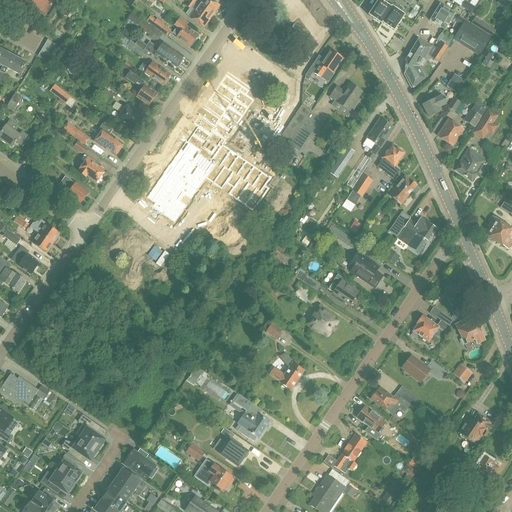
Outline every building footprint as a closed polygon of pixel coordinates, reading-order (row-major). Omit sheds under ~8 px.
[(189,0),(189,1),(211,17),(219,6),(210,0),(202,0),(200,4),(196,1),(197,0),(189,0)] [(376,0),(367,14),(368,15),(380,22),(380,23),(381,22),(382,22),(394,4),(392,3),(394,0),(376,0)] [(474,6),(465,0),(461,6),(471,11),(474,6)] [(191,17),(204,26),(211,17),(189,1),(185,6),(189,9),(185,14),(191,17)] [(382,22),(393,30),(397,24),(400,21),(399,20),(405,12),(394,4),(382,22)] [(464,21),(465,22),(466,20),(459,16),(457,20),(453,17),(455,13),(440,4),(436,11),(449,19),(448,20),(450,22),(451,21),(455,23),(461,26),(464,21)] [(65,15),(70,18),(74,11),(69,8),(65,15)] [(445,30),(450,22),(448,20),(449,19),(436,11),(429,21),(445,30)] [(131,13),(126,21),(133,26),(134,25),(136,26),(150,35),(149,36),(155,41),(157,39),(158,41),(162,34),(154,28),(141,19),(131,13)] [(146,22),(151,26),(155,20),(151,17),(146,22)] [(191,44),(193,45),(195,42),(194,40),(198,35),(185,26),(188,22),(181,18),(175,25),(177,26),(172,33),(178,37),(177,38),(190,46),(191,44)] [(471,24),(470,25),(489,38),(491,39),(496,32),(474,18),(471,24)] [(461,26),(458,31),(452,40),(478,56),(489,38),(470,25),(465,22),(464,21),(461,26)] [(455,23),(453,26),(452,28),(458,31),(461,26),(455,23)] [(64,34),(56,30),(53,35),(60,40),(64,34)] [(441,41),(448,46),(452,40),(441,33),(436,40),(440,43),(441,41)] [(127,46),(143,58),(147,53),(130,41),(130,42),(125,38),(122,42),(121,45),(125,48),(127,46)] [(418,39),(410,51),(424,60),(432,47),(418,39)] [(45,45),(54,52),(58,47),(48,40),(45,45)] [(438,62),(448,46),(441,41),(440,43),(431,57),(438,62)] [(163,43),(156,54),(162,58),(176,67),(179,62),(181,62),(182,60),(182,58),(183,56),(170,47),(169,48),(163,43)] [(41,51),(51,57),(54,52),(45,45),(41,51)] [(67,53),(88,69),(94,61),(82,52),(81,53),(72,46),(67,53)] [(5,73),(7,68),(14,56),(2,50),(0,54),(0,64),(2,66),(0,70),(0,80),(1,81),(5,73)] [(305,78),(306,79),(308,80),(313,73),(321,78),(328,83),(334,73),(333,72),(342,58),(330,50),(324,59),(318,68),(312,65),(305,75),(305,78)] [(38,57),(47,62),(51,57),(41,51),(38,57)] [(405,74),(404,75),(411,89),(413,88),(425,78),(420,67),(421,65),(423,66),(426,61),(424,60),(410,51),(405,60),(404,72),(405,74)] [(485,67),(491,72),(493,69),(495,69),(498,65),(490,60),(482,55),(478,62),(485,67)] [(14,56),(7,68),(19,74),(25,62),(14,56)] [(145,72),(163,85),(164,84),(165,85),(168,81),(167,80),(170,75),(152,62),(145,72)] [(157,94),(146,86),(147,84),(130,71),(125,78),(141,89),(137,95),(149,104),(150,104),(152,103),(154,101),(154,98),(157,94)] [(1,81),(6,84),(9,76),(5,73),(1,81)] [(454,74),(446,86),(456,92),(464,80),(454,74)] [(185,142),(147,197),(155,203),(152,207),(174,222),(186,205),(180,201),(184,194),(191,199),(206,178),(222,189),(226,183),(233,187),(228,194),(253,211),(269,189),(265,186),(271,178),(223,145),(254,100),(246,94),(249,91),(226,75),(209,99),(204,107),(181,139),(185,142)] [(38,81),(32,89),(39,94),(45,86),(38,81)] [(336,102),(350,112),(359,100),(357,99),(362,92),(349,83),(342,92),(336,87),(329,97),(336,102)] [(99,96),(109,103),(115,96),(105,89),(99,96)] [(7,108),(14,112),(22,98),(16,93),(7,108)] [(69,96),(64,93),(59,99),(64,103),(69,96)] [(423,105),(429,118),(441,112),(439,108),(446,105),(441,96),(423,105)] [(448,108),(454,112),(460,102),(454,98),(448,108)] [(464,121),(474,127),(481,117),(487,108),(477,101),(471,110),(464,121)] [(117,118),(132,129),(142,116),(127,105),(124,108),(116,102),(112,107),(120,113),(117,118)] [(302,105),(281,136),(291,142),(301,128),(311,113),(312,112),(302,105)] [(472,133),(483,139),(488,132),(492,135),(497,126),(493,124),(499,116),(488,109),(472,133)] [(311,113),(301,128),(310,135),(320,119),(311,113)] [(366,156),(372,161),(378,153),(377,153),(380,148),(394,128),(380,119),(367,139),(376,145),(373,150),(371,149),(366,156)] [(437,136),(453,146),(463,130),(448,120),(437,136)] [(0,134),(0,139),(12,148),(16,143),(22,147),(29,137),(21,132),(18,136),(11,131),(15,125),(10,121),(5,127),(0,134)] [(94,141),(101,146),(115,155),(122,144),(109,135),(113,130),(103,123),(99,129),(101,130),(94,141)] [(73,137),(85,146),(90,138),(78,130),(73,137)] [(74,148),(82,154),(87,148),(78,142),(74,148)] [(22,155),(28,159),(30,157),(32,159),(38,152),(35,149),(30,145),(22,155)] [(290,157),(296,149),(291,146),(285,154),(290,157)] [(381,171),(392,179),(399,170),(394,167),(399,161),(398,161),(403,155),(396,149),(395,150),(391,146),(380,161),(378,164),(376,167),(379,169),(378,170),(380,172),(381,171)] [(329,173),(335,177),(344,164),(348,158),(353,152),(347,147),(329,173)] [(38,151),(49,159),(52,156),(40,148),(38,151)] [(454,170),(472,182),(486,160),(468,149),(454,170)] [(87,176),(95,182),(96,181),(98,181),(99,179),(99,177),(104,170),(95,163),(95,162),(85,155),(81,159),(85,162),(78,171),(86,177),(87,176)] [(351,190),(362,198),(373,181),(362,174),(351,190)] [(484,183),(499,194),(504,187),(495,182),(496,180),(489,175),(484,183)] [(389,196),(400,206),(404,200),(411,192),(414,195),(418,189),(415,187),(416,186),(409,181),(408,181),(404,177),(393,190),(393,191),(390,195),(389,196)] [(68,192),(81,202),(88,193),(69,179),(65,183),(70,187),(69,188),(71,188),(68,192)] [(215,194),(206,209),(215,214),(224,199),(215,194)] [(349,199),(344,208),(352,213),(358,204),(349,199)] [(403,229),(410,218),(401,213),(388,231),(397,237),(403,229)] [(16,217),(13,222),(25,230),(28,225),(16,217)] [(483,233),(508,249),(511,242),(511,239),(510,238),(511,235),(511,229),(492,217),(483,233)] [(38,233),(52,243),(54,241),(56,241),(57,239),(57,237),(59,233),(38,218),(35,223),(32,223),(30,227),(38,233)] [(415,237),(408,246),(418,253),(418,254),(419,254),(423,248),(432,235),(433,236),(437,230),(420,218),(417,223),(410,219),(403,229),(405,230),(415,237)] [(355,220),(349,229),(356,233),(362,225),(355,220)] [(332,224),(328,231),(354,248),(358,242),(332,224)] [(21,239),(7,230),(2,236),(17,245),(21,239)] [(50,247),(52,243),(38,233),(32,243),(46,252),(47,251),(49,251),(50,249),(50,247)] [(311,240),(306,236),(301,243),(306,247),(311,240)] [(276,250),(281,253),(285,247),(280,244),(276,250)] [(18,265),(31,274),(38,264),(37,263),(38,262),(34,258),(32,260),(25,254),(18,250),(12,260),(18,264),(18,265)] [(302,251),(298,257),(303,260),(307,254),(302,251)] [(351,272),(374,288),(382,276),(376,272),(380,267),(358,252),(353,258),(357,261),(353,268),(354,268),(351,272)] [(386,259),(393,264),(398,257),(390,252),(386,259)] [(14,274),(0,263),(0,280),(18,293),(26,281),(15,273),(14,274)] [(294,278),(316,291),(321,285),(305,274),(305,273),(300,269),(294,278)] [(333,293),(349,305),(358,293),(342,281),(343,279),(337,275),(332,282),(327,289),(333,293)] [(441,296),(454,305),(464,291),(451,282),(450,283),(446,280),(437,292),(442,295),(441,296)] [(294,287),(310,298),(314,292),(298,281),(294,287)] [(0,316),(1,317),(8,307),(0,301),(0,316)] [(466,306),(461,302),(455,310),(461,314),(466,306)] [(324,337),(327,337),(329,333),(328,331),(332,325),(335,326),(338,321),(336,319),(323,310),(324,309),(320,306),(307,324),(324,337)] [(440,321),(450,327),(450,326),(450,327),(454,321),(442,313),(438,318),(441,320),(440,321)] [(419,336),(429,343),(435,334),(440,336),(443,331),(446,333),(450,327),(440,321),(437,326),(423,316),(419,321),(420,322),(413,332),(410,335),(416,339),(419,336)] [(455,325),(465,345),(475,340),(476,344),(478,345),(483,342),(484,340),(475,321),(463,326),(462,322),(455,325)] [(266,332),(276,339),(282,330),(272,323),(271,325),(267,331),(266,332)] [(288,389),(290,391),(304,371),(293,364),(294,362),(285,352),(279,356),(289,369),(285,374),(274,367),(268,375),(279,383),(281,385),(281,386),(287,390),(288,389)] [(402,368),(420,382),(428,373),(438,380),(445,372),(431,361),(426,367),(411,356),(402,368)] [(453,374),(464,383),(472,373),(460,364),(453,374)] [(203,371),(197,366),(187,380),(194,385),(203,371)] [(43,400),(49,404),(55,396),(41,386),(38,390),(23,379),(22,382),(10,374),(2,386),(29,404),(35,395),(38,396),(37,398),(42,402),(43,400)] [(210,389),(230,404),(236,395),(207,374),(200,382),(210,389)] [(371,398),(372,398),(372,399),(385,410),(386,410),(390,413),(395,406),(404,413),(408,408),(410,405),(411,406),(416,400),(410,395),(405,401),(399,397),(397,400),(395,398),(394,400),(380,388),(376,393),(375,392),(372,393),(371,396),(371,398)] [(237,424),(240,426),(241,426),(238,431),(248,439),(249,438),(254,441),(256,438),(258,439),(269,422),(258,415),(262,410),(239,395),(234,402),(246,410),(245,412),(237,424)] [(356,415),(357,417),(356,418),(368,427),(365,432),(376,441),(380,435),(378,434),(386,423),(365,407),(361,411),(359,411),(356,415)] [(0,437),(9,443),(13,437),(10,435),(4,431),(13,418),(0,408),(0,437)] [(75,434),(78,436),(97,449),(98,449),(100,450),(104,444),(102,443),(105,439),(95,432),(100,426),(82,414),(77,421),(82,424),(75,434)] [(458,434),(474,444),(484,429),(486,430),(489,432),(494,424),(478,414),(474,420),(468,416),(464,422),(465,423),(458,434)] [(221,433),(231,440),(234,435),(225,428),(221,433)] [(334,467),(345,474),(348,470),(351,472),(356,464),(353,462),(366,442),(355,435),(348,445),(344,450),(345,450),(334,467)] [(429,447),(434,440),(428,435),(423,443),(429,447)] [(61,446),(68,451),(67,453),(77,460),(80,455),(83,455),(90,460),(93,456),(95,457),(99,451),(97,450),(97,449),(78,436),(73,443),(65,441),(61,446)] [(48,441),(45,439),(42,443),(48,448),(51,443),(48,441)] [(229,439),(219,454),(238,467),(248,452),(229,439)] [(185,452),(198,462),(204,453),(191,444),(185,452)] [(417,452),(423,457),(427,453),(421,447),(417,452)] [(26,448),(22,454),(28,459),(33,453),(26,448)] [(133,450),(128,456),(130,458),(126,464),(131,467),(130,467),(147,479),(156,467),(146,460),(149,455),(140,449),(137,453),(133,450)] [(64,460),(57,470),(75,483),(77,481),(78,481),(82,475),(81,474),(83,472),(73,465),(76,461),(66,454),(62,459),(64,460)] [(474,474),(488,483),(498,468),(491,464),(492,462),(484,457),(481,455),(471,471),(474,474)] [(22,458),(19,463),(24,466),(27,461),(22,458)] [(418,464),(411,458),(408,463),(415,468),(418,464)] [(210,483),(222,491),(231,478),(219,469),(220,468),(214,463),(213,464),(206,459),(193,477),(207,487),(210,483)] [(416,472),(407,465),(402,471),(407,474),(412,478),(416,472)] [(26,467),(22,471),(28,475),(31,470),(26,467)] [(116,479),(134,491),(139,495),(142,491),(136,487),(141,481),(123,468),(116,479)] [(19,474),(12,469),(9,474),(15,479),(19,474)] [(75,483),(57,470),(53,475),(48,472),(41,481),(55,490),(58,486),(68,493),(69,491),(71,492),(75,485),(74,485),(75,483)] [(318,511),(328,511),(331,509),(329,508),(333,502),(330,500),(340,485),(326,476),(314,494),(316,495),(309,505),(319,511),(318,511)] [(16,491),(23,481),(18,478),(11,487),(16,491)] [(116,479),(109,489),(127,501),(134,491),(116,479)] [(355,490),(347,485),(343,492),(350,497),(355,490)] [(17,493),(10,488),(1,502),(7,506),(17,493)] [(39,493),(33,502),(47,511),(53,511),(58,506),(52,501),(56,497),(45,489),(41,494),(39,493)] [(109,489),(102,499),(119,511),(127,501),(109,489)] [(388,491),(381,501),(389,506),(396,496),(388,491)] [(477,511),(482,511),(485,507),(491,497),(482,492),(475,503),(480,507),(477,511)] [(149,502),(153,505),(157,498),(151,494),(146,500),(149,502)] [(185,511),(186,511),(217,511),(218,511),(209,506),(210,504),(205,500),(204,502),(195,496),(185,511)] [(47,511),(33,502),(28,499),(25,503),(29,506),(25,511),(24,511),(47,511)] [(119,511),(102,499),(95,509),(98,511),(119,511)] [(161,500),(158,504),(165,510),(169,505),(161,500)] [(423,511),(433,511),(438,505),(431,500),(423,511)] [(148,511),(153,505),(149,502),(144,509),(148,511)]
